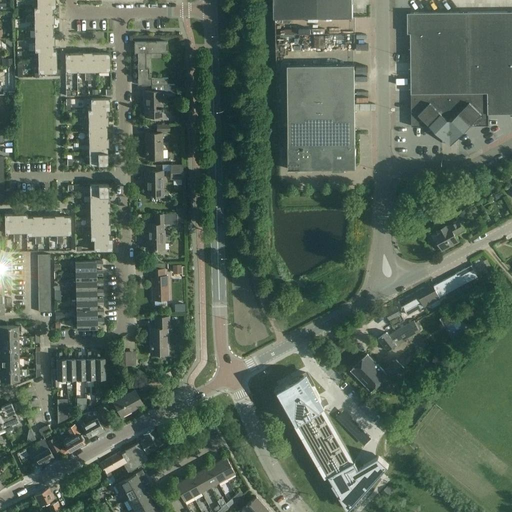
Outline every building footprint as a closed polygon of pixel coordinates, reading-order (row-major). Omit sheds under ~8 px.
[(353,17),(353,5),(352,0),(274,0),(274,18),(353,17)] [(34,16),(26,16),(26,18),(53,18),(53,13),(53,8),(52,8),(37,8),(34,8),(34,16)] [(511,11),(410,13),(411,32),(411,93),(412,126),(430,126),(442,137),(450,128),(459,137),(471,125),(489,125),(489,114),(510,114),(510,103),(511,102),(511,11)] [(53,18),(26,18),(26,21),(34,21),(34,29),(53,29),(53,23),(53,19),(53,18)] [(26,37),(26,40),(55,39),(55,35),(53,35),(53,29),(34,29),(35,37),(26,37)] [(55,39),(26,40),(26,43),(28,43),(35,43),(35,50),(38,50),(54,50),(53,44),(55,44),(55,39)] [(168,41),(137,42),(137,53),(137,78),(141,78),(141,85),(142,85),(152,84),(152,85),(162,84),(168,84),(168,78),(167,78),(151,78),(149,78),(148,68),(146,68),(145,53),(162,52),(168,52),(168,50),(167,50),(167,44),(168,44),(168,41)] [(38,59),(30,59),(30,62),(57,61),(57,50),(54,50),(38,50),(38,52),(38,59)] [(110,52),(99,53),(99,71),(110,71),(110,52)] [(65,53),(66,72),(77,71),(76,53),(65,53)] [(83,53),(76,53),(77,71),(85,71),(85,80),(88,80),(87,53),(83,53)] [(88,53),(87,53),(88,80),(91,80),(91,71),(98,71),(99,71),(99,53),(92,53),(88,53)] [(38,72),(38,73),(57,72),(57,61),(30,62),(30,64),(38,64),(38,72)] [(356,146),(355,65),(288,65),(289,147),(288,147),(289,169),(332,169),(332,171),(345,171),(345,169),(356,169),(356,146)] [(168,84),(162,84),(162,90),(162,93),(164,92),(174,92),(174,84),(170,84),(168,84)] [(145,116),(162,116),(162,93),(162,90),(144,91),(145,116)] [(91,98),(91,109),(107,110),(110,110),(110,98),(91,98)] [(88,118),(80,118),(80,120),(88,120),(107,120),(108,120),(108,116),(108,115),(107,115),(107,111),(107,110),(91,109),(88,109),(88,111),(88,118)] [(88,120),(80,120),(80,121),(80,123),(88,123),(89,131),(107,131),(107,130),(107,125),(108,125),(108,120),(107,120),(88,120)] [(89,139),(80,139),(80,142),(89,142),(107,142),(109,142),(109,137),(107,137),(107,132),(107,131),(89,131),(89,139)] [(146,159),(163,159),(163,133),(145,133),(146,159)] [(89,142),(80,142),(80,145),(89,145),(89,152),(108,152),(107,146),(108,146),(109,146),(109,142),(107,142),(89,142)] [(108,152),(89,152),(89,154),(89,164),(98,164),(108,164),(108,153),(108,152)] [(183,164),(170,164),(170,179),(183,179),(183,164)] [(146,196),(164,196),(163,170),(146,171),(146,196)] [(98,184),(90,184),(90,195),(90,196),(108,196),(108,184),(98,184)] [(90,204),(81,204),(82,207),(108,206),(108,196),(90,196),(90,204)] [(108,206),(82,207),(82,210),(90,209),(90,217),(109,216),(108,206)] [(461,211),(458,213),(461,218),(467,214),(464,209),(461,211)] [(16,214),(17,241),(19,241),(19,232),(26,232),(27,216),(27,213),(16,214)] [(4,214),(5,232),(13,232),(14,241),(17,241),(16,214),(4,214)] [(164,230),(164,224),(177,224),(177,223),(182,222),(182,214),(178,214),(177,214),(176,214),(155,214),(155,223),(146,224),(146,232),(148,232),(148,248),(155,248),(155,249),(165,249),(164,230)] [(27,216),(26,232),(27,235),(35,235),(35,243),(38,243),(37,216),(27,216)] [(48,216),(37,216),(38,243),(41,243),(41,235),(49,234),(48,216)] [(49,216),(48,216),(49,234),(57,234),(57,243),(60,243),(59,216),(49,216)] [(60,216),(59,216),(60,243),(63,243),(62,234),(71,234),(71,218),(70,216),(60,216)] [(90,225),(82,226),(82,228),(90,228),(109,228),(110,228),(110,223),(109,223),(109,216),(90,217),(90,225)] [(435,242),(438,241),(443,251),(459,242),(455,234),(464,230),(458,219),(447,226),(446,225),(437,229),(438,231),(431,234),(435,242)] [(90,228),(82,228),(82,231),(91,231),(91,238),(94,238),(109,238),(109,232),(110,232),(110,228),(109,228),(90,228)] [(109,238),(94,238),(94,240),(94,250),(102,250),(113,250),(112,238),(110,238),(109,238)] [(95,260),(75,261),(76,271),(83,271),(95,270),(95,266),(102,266),(102,260),(96,260),(95,260)] [(164,263),(150,263),(151,268),(151,269),(151,275),(151,277),(152,277),(153,300),(154,299),(154,300),(155,305),(166,304),(165,300),(165,299),(166,299),(169,299),(168,275),(165,275),(165,268),(164,268),(164,263)] [(172,265),(173,273),(181,273),(181,264),(172,265)] [(429,285),(413,293),(416,299),(420,297),(425,306),(441,297),(440,297),(462,285),(473,279),(467,268),(456,273),(434,285),(430,287),(429,285)] [(83,271),(76,271),(76,281),(91,280),(96,280),(96,279),(96,275),(102,275),(102,270),(96,270),(95,270),(83,271)] [(91,280),(76,281),(76,290),(96,290),(96,289),(96,285),(103,285),(103,280),(96,280),(91,280)] [(76,290),(76,299),(96,299),(96,295),(103,295),(103,289),(96,289),(96,290),(76,290)] [(408,315),(425,306),(420,297),(416,299),(413,293),(400,300),(408,315)] [(96,299),(76,299),(76,309),(89,309),(96,309),(96,308),(96,304),(103,304),(103,299),(102,299),(96,299)] [(397,306),(385,312),(390,321),(393,326),(400,322),(397,317),(401,315),(397,306)] [(89,309),(76,309),(77,319),(97,319),(97,318),(96,314),(103,314),(103,309),(97,309),(96,309),(89,309)] [(167,328),(170,328),(169,316),(156,316),(156,328),(151,328),(151,354),(168,353),(167,328)] [(77,319),(77,328),(97,328),(97,323),(103,323),(103,318),(97,319),(77,319)] [(387,332),(378,338),(388,351),(397,344),(420,331),(414,320),(398,329),(398,328),(398,329),(397,328),(395,330),(395,331),(389,334),(387,332)] [(0,336),(0,337),(19,336),(18,326),(0,326),(0,336)] [(0,342),(0,347),(19,347),(19,336),(0,337),(0,343),(0,342)] [(0,352),(0,353),(1,359),(19,358),(19,347),(0,347),(0,352)] [(91,351),(85,352),(85,358),(85,378),(86,378),(95,378),(95,358),(91,358),(91,351)] [(100,351),(95,351),(95,358),(95,378),(96,378),(105,378),(105,358),(100,358),(100,351)] [(122,352),(122,362),(122,364),(135,364),(135,351),(122,352)] [(56,369),(52,369),(52,385),(57,385),(59,385),(59,379),(67,379),(67,377),(67,376),(66,372),(66,371),(66,367),(66,366),(66,363),(66,361),(66,359),(66,358),(62,359),(62,358),(62,352),(56,352),(57,358),(57,369),(56,369)] [(72,352),(66,352),(66,358),(66,359),(66,361),(66,363),(66,366),(66,367),(66,371),(66,372),(67,376),(67,377),(67,379),(76,379),(76,368),(76,358),(72,359),(72,358),(72,352)] [(81,352),(75,352),(76,358),(76,368),(76,379),(85,378),(85,358),(81,358),(81,352)] [(394,378),(404,368),(396,360),(384,372),(367,354),(351,370),(372,391),(389,374),(394,378)] [(434,355),(432,362),(435,363),(439,364),(441,357),(434,355)] [(0,364),(0,369),(19,369),(19,358),(1,359),(1,365),(0,364)] [(1,380),(20,380),(19,369),(0,369),(0,374),(1,374),(1,380)] [(307,373),(279,387),(298,422),(295,424),(303,438),(326,476),(329,474),(334,482),(333,483),(349,509),(378,476),(379,475),(389,463),(379,455),(365,464),(364,464),(359,467),(355,460),(324,407),(325,407),(307,373)] [(141,402),(138,396),(134,389),(113,401),(121,416),(132,410),(131,408),(141,402)] [(1,408),(0,408),(0,418),(5,430),(13,427),(12,425),(18,422),(20,422),(18,417),(23,415),(18,402),(12,404),(11,402),(1,406),(1,408)] [(98,409),(105,421),(112,417),(105,405),(98,408),(98,409)] [(83,427),(81,428),(85,435),(87,434),(89,437),(103,429),(96,417),(85,424),(84,422),(81,424),(83,427)] [(64,441),(69,451),(85,442),(76,426),(74,423),(67,427),(72,437),(64,441)] [(38,430),(41,435),(42,434),(43,436),(44,435),(49,433),(49,432),(49,431),(51,430),(48,424),(38,430)] [(161,442),(153,429),(144,434),(146,438),(141,441),(146,450),(150,447),(152,449),(156,447),(155,445),(161,442)] [(49,433),(44,435),(47,441),(52,438),(49,433)] [(60,449),(53,437),(52,438),(47,441),(53,453),(60,449)] [(31,451),(34,455),(35,457),(33,458),(36,463),(38,462),(40,466),(54,457),(48,448),(49,447),(48,447),(45,440),(44,438),(37,441),(39,445),(39,446),(31,451)] [(138,442),(125,449),(125,451),(135,466),(147,458),(138,442)] [(120,451),(100,463),(108,476),(106,478),(109,484),(110,485),(116,481),(115,480),(113,476),(112,475),(110,470),(123,463),(128,471),(135,466),(125,451),(121,453),(120,451)] [(217,461),(226,478),(235,473),(225,456),(217,461)] [(209,465),(217,482),(226,478),(217,461),(209,465)] [(202,473),(209,487),(217,482),(209,465),(200,470),(202,473)] [(142,470),(119,482),(114,485),(119,493),(140,481),(138,477),(144,474),(142,470)] [(192,475),(201,491),(209,487),(202,473),(200,470),(192,475)] [(184,479),(193,496),(201,491),(192,475),(184,479)] [(175,484),(184,501),(193,496),(184,479),(175,484)] [(140,481),(119,493),(124,491),(128,499),(151,486),(149,482),(143,485),(140,481)] [(151,486),(128,499),(133,507),(150,498),(147,494),(154,491),(151,486)] [(54,498),(49,487),(34,495),(39,505),(54,498)] [(230,499),(228,501),(231,504),(233,503),(234,502),(239,497),(236,494),(231,498),(230,499)] [(256,496),(241,508),(244,511),(252,511),(262,503),(256,496)] [(150,498),(133,507),(135,511),(144,511),(160,503),(158,499),(152,503),(150,498)] [(57,501),(48,505),(50,511),(52,511),(61,508),(57,501)] [(109,506),(106,501),(99,505),(102,510),(109,506)] [(160,503),(144,511),(157,511),(163,508),(160,503)] [(262,503),(252,511),(266,511),(269,510),(262,503)]
